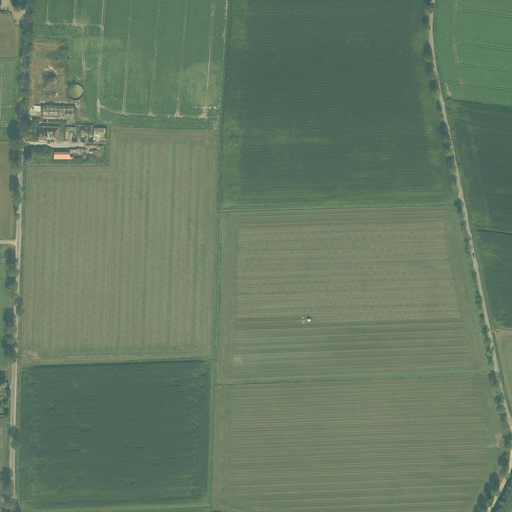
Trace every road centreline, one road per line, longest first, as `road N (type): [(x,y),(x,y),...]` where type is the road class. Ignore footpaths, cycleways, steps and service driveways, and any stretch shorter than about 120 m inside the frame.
road 1 (unclassified): [(13,511),(31,0)]
road 2 (unclassified): [(511,424),(435,74),(432,0)]
